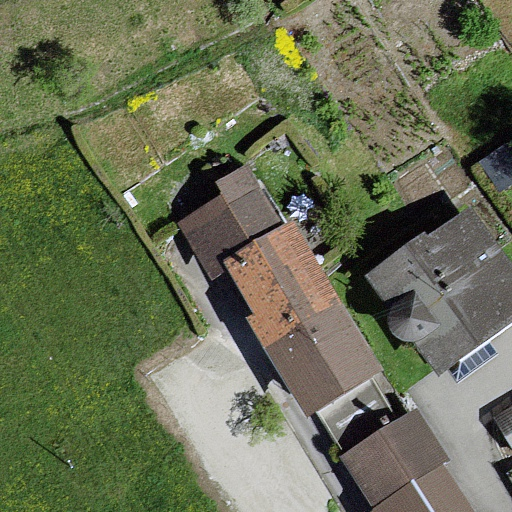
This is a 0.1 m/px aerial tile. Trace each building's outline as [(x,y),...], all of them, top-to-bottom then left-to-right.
[(265,173),(174,226),(210,283),(222,277),(298,232),(265,173)] [(511,288),(467,220),(368,285),(467,435),(484,424),(511,404),(511,288)] [(345,311),(298,232),(222,277),(268,355),(345,311)] [(389,387),(345,311),(268,355),(312,431),(389,387)] [(511,404),(484,424),(511,464),(511,404)] [(411,420),(340,461),(376,507),(444,472),(411,420)] [(472,511),(444,472),(376,507),(368,511),(472,511)]
